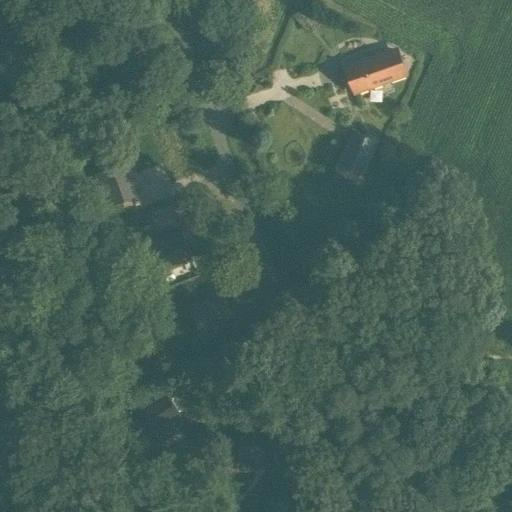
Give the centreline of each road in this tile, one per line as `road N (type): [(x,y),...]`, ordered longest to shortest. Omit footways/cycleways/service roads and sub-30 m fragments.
road 1 (unclassified): [(357,511),(169,0)]
road 2 (track): [(270,272),(511,452)]
